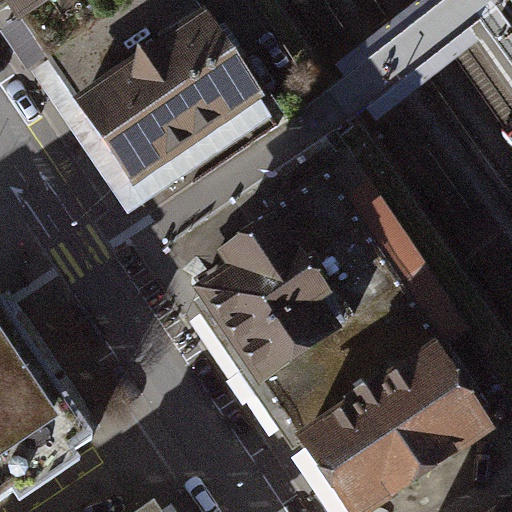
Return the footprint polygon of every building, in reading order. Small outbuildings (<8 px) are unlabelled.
[(7,0),(48,61),(140,0),(7,0)] [(192,0),(140,0),(48,61),(132,187),(260,102),(192,0)] [(292,211),(193,281),(266,385),(366,315),(292,211)] [(0,299),(0,511),(13,511),(105,449),(0,299)] [(373,398),(306,445),(352,511),(377,511),(490,434),(435,356),(373,398)]
